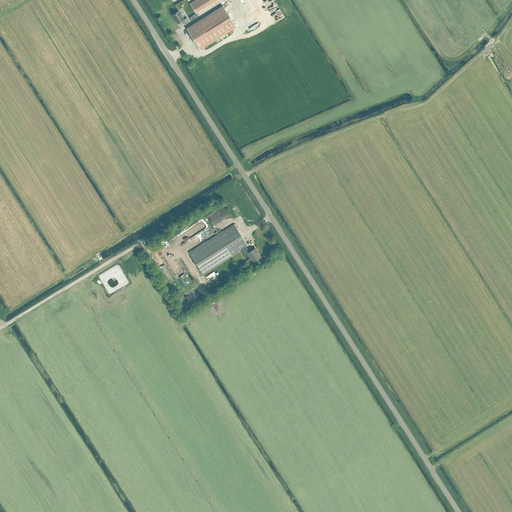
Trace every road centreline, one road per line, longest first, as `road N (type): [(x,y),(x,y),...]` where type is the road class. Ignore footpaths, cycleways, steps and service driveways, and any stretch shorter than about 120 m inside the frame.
road 1 (unclassified): [(458,511),(133,0)]
road 2 (track): [(244,175),(421,104),(493,41)]
